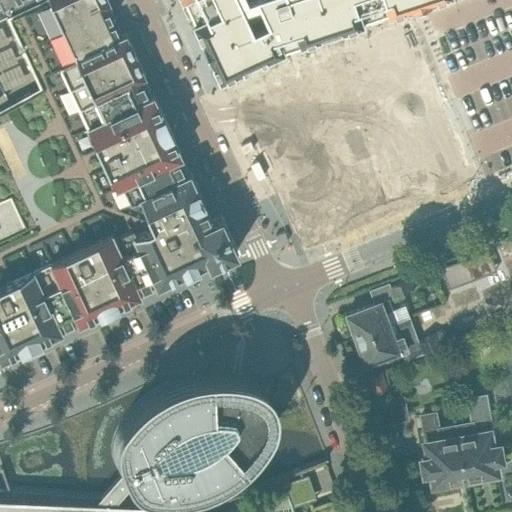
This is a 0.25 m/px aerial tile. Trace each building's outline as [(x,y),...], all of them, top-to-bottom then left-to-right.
[(0,352),(1,354),(208,258),(210,262),(238,249),(221,213),(122,0),(38,0),(7,16),(0,19),(0,68),(15,100),(0,107),(0,352)] [(0,19),(7,16),(38,0),(0,0),(3,3),(4,5),(0,6),(0,19)] [(185,0),(192,14),(194,18),(193,18),(200,32),(201,34),(200,35),(220,75),(224,73),(242,64),(243,64),(283,45),(283,43),(299,37),(300,39),(317,33),(316,33),(345,23),(345,24),(362,19),(362,17),(388,8),(389,9),(406,3),(407,4),(418,0),(185,0)] [(246,118),(241,121),(242,122),(241,122),(253,146),(265,172),(277,196),(276,196),(289,225),(318,211),(352,195),(335,158),(336,158),(332,149),(333,148),(327,136),(326,136),(322,128),(321,128),(304,91),(270,107),(246,118)] [(390,284),(394,296),(413,288),(409,277),(390,284)] [(388,296),(346,312),(355,337),(398,320),(409,316),(410,316),(405,303),(392,307),(392,306),(388,296)] [(398,320),(355,337),(365,362),(384,355),(404,347),(408,358),(449,340),(445,329),(418,340),(414,329),(410,316),(409,316),(398,320)] [(505,331),(497,332),(504,369),(505,375),(510,400),(510,402),(511,402),(511,321),(503,323),(505,331)] [(495,342),(491,323),(482,328),(467,334),(469,347),(495,342)] [(165,486),(183,486),(197,484),(210,480),(215,479),(226,473),(229,472),(244,465),(252,460),(260,454),(269,445),(277,436),(283,426),(286,419),(288,409),(288,401),(286,396),(285,391),(279,384),(278,381),(272,377),(268,375),(259,370),(247,367),(230,365),(223,365),(203,366),(186,370),(167,378),(155,386),(145,394),(135,403),(126,413),(119,424),(118,425),(115,431),(112,438),(111,445),(111,451),(111,453),(112,457),(114,462),(116,466),(119,470),(122,473),(130,478),(139,481),(147,484),(165,486)] [(386,387),(381,372),(370,376),(376,391),(386,387)] [(510,400),(505,375),(491,378),(496,403),(510,400)] [(455,425),(460,454),(464,476),(467,476),(470,478),(479,477),(481,473),(497,470),(494,457),(500,456),(498,444),(492,446),(489,431),(491,431),(485,395),(467,399),(471,422),(455,425)] [(403,396),(390,398),(394,420),(407,417),(403,396)] [(464,476),(460,454),(455,425),(440,428),(436,411),(421,414),(428,456),(422,457),(424,470),(431,469),(433,482),(449,479),(452,481),(461,480),(463,477),(464,476)] [(0,483),(0,511),(186,511),(198,509),(196,502),(200,503),(200,501),(132,495),(0,483)]
